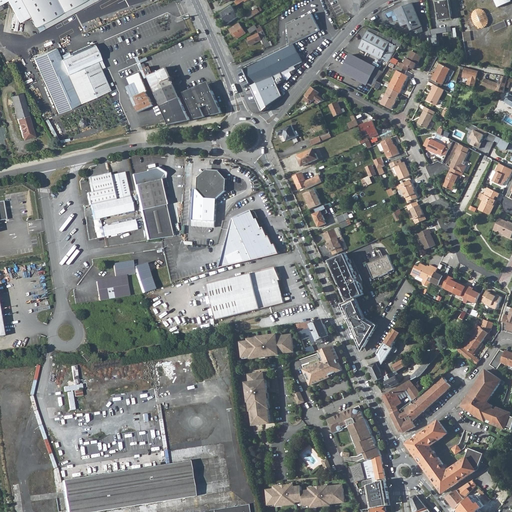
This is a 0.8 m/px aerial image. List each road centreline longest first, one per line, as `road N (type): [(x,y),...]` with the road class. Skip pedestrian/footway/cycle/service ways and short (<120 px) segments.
road 1 (secondary): [(336,321),(258,149)]
road 2 (secondary): [(247,156),(273,190),(336,321)]
road 3 (residential): [(394,445),(449,407),(499,344),(511,342)]
road 4 (residential): [(40,170),(125,150),(193,148)]
road 5 (residential): [(40,170),(67,319)]
road 6 (unknown): [(78,161),(74,188),(86,254),(61,283)]
